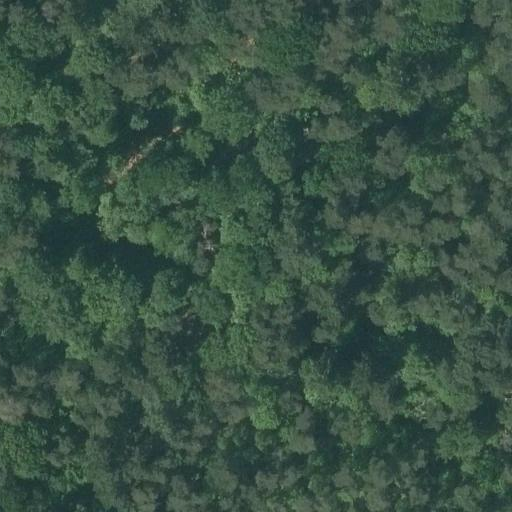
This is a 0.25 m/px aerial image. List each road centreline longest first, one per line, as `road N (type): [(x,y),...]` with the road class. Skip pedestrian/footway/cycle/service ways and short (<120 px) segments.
road 1 (track): [(9,511),(445,0)]
road 2 (track): [(0,261),(511,439)]
road 3 (track): [(0,43),(147,0)]
